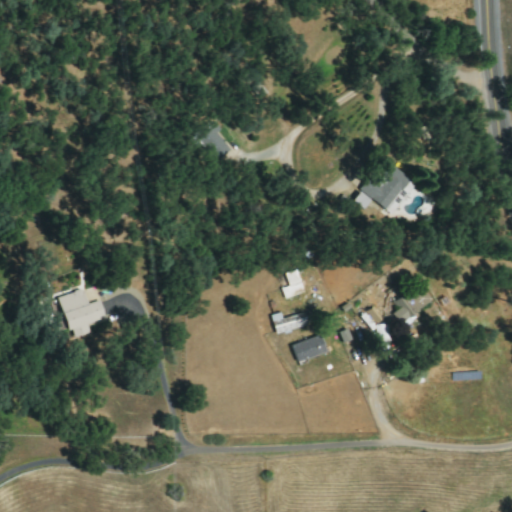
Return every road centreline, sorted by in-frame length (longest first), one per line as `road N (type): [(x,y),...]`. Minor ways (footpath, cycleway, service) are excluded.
road 1 (residential): [(511,446),(185,453)]
road 2 (secondary): [(511,166),(490,0)]
road 3 (residential): [(497,91),(452,75),(414,48),(372,0)]
